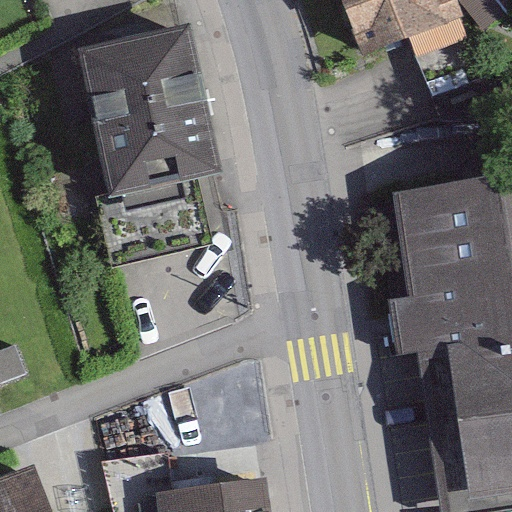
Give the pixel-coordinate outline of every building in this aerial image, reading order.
[(478,28),(463,0),(339,0),(379,78),(429,53),(454,102),(492,83),(467,34),(478,28)] [(183,37),(86,58),(116,193),(213,172),(183,37)] [(511,511),(511,181),(401,198),(417,304),(397,307),(406,369),(439,365),(460,511),(511,511)] [(17,347),(0,353),(0,383),(28,373),(17,347)] [(48,511),(31,468),(0,479),(0,511),(48,511)] [(160,511),(266,511),(264,487),(159,499),(160,511)]
